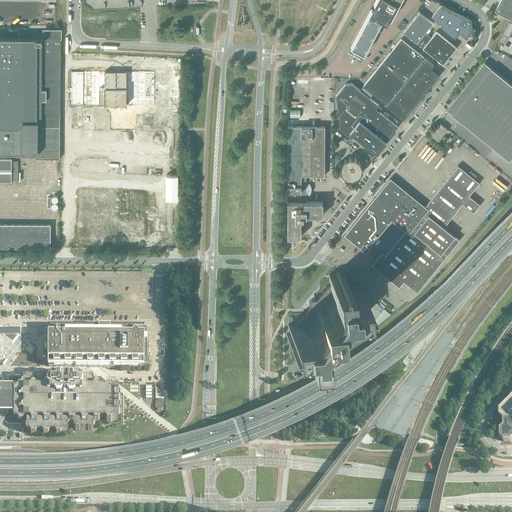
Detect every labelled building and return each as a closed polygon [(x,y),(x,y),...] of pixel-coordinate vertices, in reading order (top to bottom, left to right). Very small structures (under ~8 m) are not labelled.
[(366,47),(382,18),(385,20),(387,17),(390,18),(391,17),(393,13),(395,9),(400,0),(375,0),(373,3),(375,4),(375,5),(374,5),(373,5),(373,6),(372,6),(372,7),(373,7),(373,8),(373,9),(371,8),(350,46),(364,53),(366,47)] [(511,0),(501,0),(497,8),(511,15),(511,0)] [(472,31),(471,19),(442,4),(431,16),(440,24),(439,25),(454,38),(456,36),(459,32),(463,36),(464,37),(466,38),(472,31)] [(448,42),(435,32),(431,37),(425,32),(431,24),(433,22),(419,12),(403,32),(405,34),(410,37),(414,40),(418,44),(422,47),(426,50),(430,54),(434,57),(438,60),(443,63),(451,53),(452,52),(453,50),(456,47),(451,42),(449,41),(448,42)] [(403,19),(397,27),(401,30),(407,23),(403,19)] [(509,36),(511,30),(511,23),(509,22),(503,33),(509,36)] [(42,38),(60,38),(61,38),(61,29),(42,29),(42,38)] [(60,38),(42,38),(0,37),(0,152),(23,153),(23,151),(35,151),(35,158),(60,158),(60,116),(60,53),(60,38)] [(382,62),(422,95),(422,94),(425,91),(438,75),(430,68),(431,67),(433,65),(401,39),(382,62)] [(422,95),(382,62),(368,79),(363,86),(360,90),(369,97),(371,95),(372,94),(403,119),(419,99),(419,98),(420,97),(422,95)] [(451,114),(460,121),(468,127),(493,147),(509,160),(511,156),(511,84),(509,83),(505,79),(499,74),(484,62),(483,63),(481,66),(480,67),(457,96),(446,109),(451,114)] [(72,234),(154,234),(154,72),(73,71),(72,234)] [(377,109),(375,108),(378,104),(369,97),(360,90),(352,83),(345,84),(336,95),(339,129),(351,138),(353,135),(354,134),(376,152),(396,127),(397,126),(395,124),(380,112),(379,111),(377,109)] [(454,129),(461,135),(463,133),(465,131),(467,129),(468,127),(460,121),(454,129)] [(445,131),(447,129),(442,125),(441,124),(436,130),(436,129),(436,130),(443,135),(444,133),(445,132),(445,131)] [(306,202),(306,175),(311,175),(311,176),(324,176),(324,175),(325,127),(325,126),(324,126),(311,126),(301,126),(288,126),(287,187),(287,191),(287,192),(288,192),(294,192),(294,194),(294,201),(288,201),(287,201),(287,202),(287,204),(287,236),(287,237),(293,237),(292,238),(293,239),(294,239),(295,239),(295,238),(295,237),(300,237),(300,236),(301,219),(302,220),(305,217),(305,215),(322,215),(322,209),(323,209),(323,210),(324,210),(324,209),(325,209),(325,208),(324,207),(323,207),(322,208),(322,202),(306,202)] [(493,147),(468,127),(467,129),(465,131),(463,133),(461,135),(486,155),(493,147)] [(441,137),(443,135),(436,130),(432,136),(438,141),(440,138),(441,137)] [(359,171),(360,168),(361,168),(361,167),(361,166),(360,162),(359,161),(356,159),(354,158),(350,157),(349,158),(345,159),(344,160),(342,163),(341,164),(340,168),(339,168),(338,168),(338,169),(338,170),(339,170),(340,170),(341,170),(342,173),(343,175),(346,177),(347,178),(351,178),(353,178),(357,177),(358,176),(360,173),(361,171),(359,171)] [(0,181),(11,181),(11,159),(0,158),(0,181)] [(458,165),(424,206),(446,224),(462,203),(473,212),(480,204),(469,195),(479,182),(458,165)] [(345,234),(360,246),(360,247),(360,248),(364,251),(365,251),(366,251),(369,247),(369,246),(368,246),(380,232),(391,217),(399,223),(404,227),(403,228),(405,229),(385,254),(382,252),(372,265),(399,286),(403,281),(412,288),(417,292),(459,239),(444,226),(446,224),(424,206),(404,190),(401,187),(390,179),(374,199),(375,200),(372,203),(370,206),(369,205),(345,234)] [(0,247),(50,247),(50,224),(0,223),(0,247)] [(321,345),(351,309),(351,308),(359,308),(357,292),(349,293),(342,287),(341,280),(326,281),(327,289),(326,289),(313,305),(312,306),(311,306),(310,307),(309,307),(308,307),(307,307),(306,308),(306,309),(306,310),(307,311),(306,312),(306,313),(306,314),(304,317),(293,330),(286,331),(287,346),(295,346),(302,352),(303,359),(318,358),(318,350),(321,345)] [(357,345),(388,321),(372,308),(348,338),(357,345)] [(37,329),(29,329),(28,368),(37,368),(37,329)] [(48,369),(72,370),(73,370),(144,370),(144,367),(147,367),(147,335),(144,335),(144,331),(49,330),(49,343),(48,343),(48,369)] [(73,378),(71,378),(69,378),(68,379),(67,379),(67,378),(63,378),(63,379),(62,379),(61,379),(60,378),(57,378),(56,379),(55,379),(54,379),(54,378),(50,378),(50,379),(41,379),(42,378),(38,378),(38,379),(29,379),(29,378),(25,378),(25,379),(25,381),(24,381),(24,382),(22,383),(21,383),(21,386),(19,386),(19,387),(17,388),(17,389),(8,389),(7,388),(8,388),(8,387),(7,387),(7,386),(6,386),(6,385),(6,384),(6,383),(6,382),(5,382),(4,382),(3,383),(3,384),(4,384),(4,385),(4,386),(5,387),(4,387),(4,388),(5,388),(5,389),(6,389),(0,389),(0,411),(3,412),(2,412),(2,413),(1,413),(1,414),(0,415),(0,418),(0,419),(1,419),(2,419),(3,418),(3,417),(2,417),(2,416),(3,415),(4,415),(4,414),(5,413),(4,413),(6,412),(14,412),(14,415),(13,415),(13,418),(14,418),(14,419),(16,420),(17,420),(18,421),(18,422),(23,422),(23,421),(24,420),(25,420),(25,419),(27,419),(26,427),(26,428),(26,431),(29,432),(29,433),(30,433),(31,434),(31,435),(35,435),(35,434),(37,433),(42,433),(44,434),(44,435),(48,435),(48,434),(49,433),(55,433),(56,434),(56,435),(60,435),(60,434),(62,433),(62,432),(67,432),(67,427),(68,427),(69,425),(72,425),(74,427),(74,428),(75,428),(75,430),(75,431),(79,431),(79,430),(88,430),(88,431),(92,431),(92,430),(92,428),(93,428),(93,427),(95,426),(95,423),(98,423),(98,422),(100,421),(100,419),(105,419),(105,421),(107,422),(107,423),(111,423),(111,422),(112,421),(113,421),(113,419),(117,420),(117,415),(118,415),(120,413),(121,413),(121,409),(120,409),(119,407),(117,407),(117,403),(119,403),(119,402),(120,401),(121,401),(121,396),(120,396),(119,395),(119,394),(117,394),(117,390),(113,390),(113,389),(111,387),(111,386),(107,386),(107,387),(105,389),(105,390),(100,390),(100,389),(98,387),(98,386),(98,387),(95,387),(95,384),(96,384),(95,383),(93,382),(93,381),(92,381),(92,379),(92,378),(88,378),(88,379),(79,379),(79,378),(76,378),(76,379),(75,379),(74,379),(73,378)] [(511,396),(499,409),(499,416),(503,420),(503,427),(500,430),(499,430),(499,438),(500,438),(503,441),(503,442),(510,442),(510,441),(511,439),(511,396)] [(163,408),(163,402),(161,400),(161,399),(157,399),(157,400),(156,402),(155,402),(155,408),(156,408),(157,410),(157,411),(161,411),(161,410),(163,408)]
